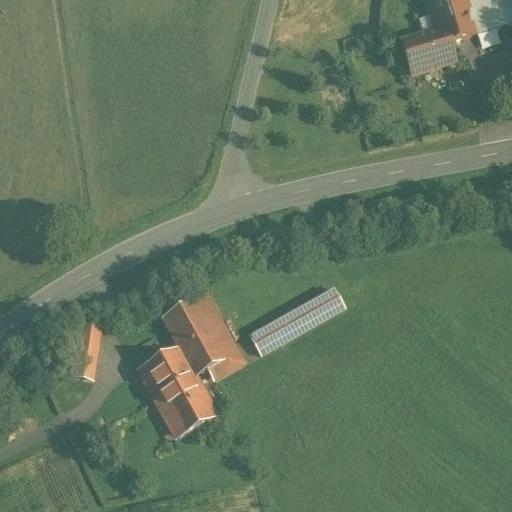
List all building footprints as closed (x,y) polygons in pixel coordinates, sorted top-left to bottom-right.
[(435,35),(400,46),(411,81),(455,67),(448,47),(471,40),(463,14),(465,14),(461,0),(458,0),(428,10),(435,35)] [(492,0),(461,0),(465,14),(463,14),(471,40),(502,30),(492,0)] [(511,0),(492,0),(502,30),(511,27),(511,0)] [(487,50),(505,45),(501,32),(483,38),(487,50)] [(333,293),(249,340),(260,359),(344,312),(333,293)] [(206,298),(163,322),(180,352),(195,380),(207,374),(209,377),(213,375),(217,382),(222,379),(244,367),(206,298)] [(102,328),(73,323),(63,379),(92,384),(102,328)] [(195,380),(180,352),(136,376),(174,444),(217,419),(195,380)]
